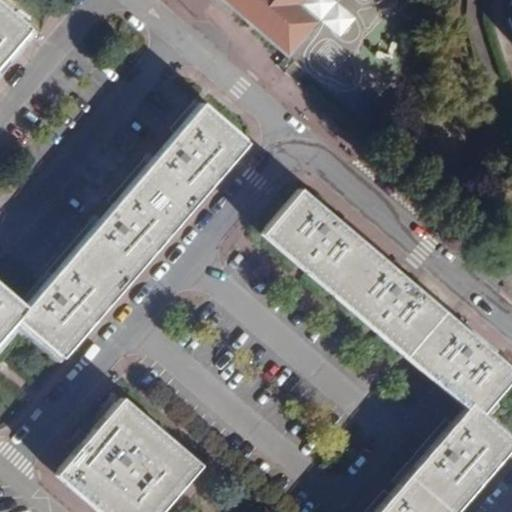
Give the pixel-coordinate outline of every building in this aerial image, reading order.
[(188,0),(227,34),(325,118),(439,221),(458,236),(485,239),(511,209),(511,86),(505,76),(488,24),(485,8),(485,0),(188,0)] [(0,59),(22,34),(0,14),(0,59)] [(0,335),(14,319),(53,353),(94,306),(161,230),(216,165),(238,141),(198,106),(23,309),(0,289),(0,335)] [(511,375),(298,190),(263,229),(300,261),(372,323),(436,380),(465,404),(372,511),(442,511),(489,459),(506,439),(477,414),(511,375)] [(156,511),(191,471),(115,404),(83,441),(57,470),(104,511),(156,511)]
